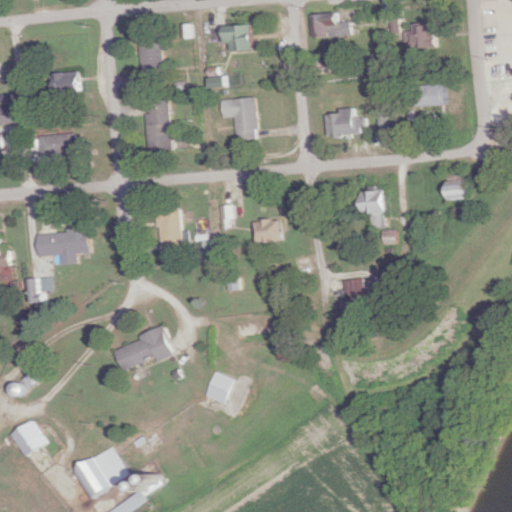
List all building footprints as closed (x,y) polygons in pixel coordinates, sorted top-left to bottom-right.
[(358,17),(344,17),(345,13),(317,12),(316,34),(357,36),(358,17)] [(235,23),(235,49),(262,49),(262,23),(235,23)] [(410,25),(410,46),(442,46),(442,25),(410,25)] [(151,83),(172,82),(170,38),(149,39),(151,83)] [(348,71),(347,48),(329,49),(330,72),(348,71)] [(62,71),(62,91),(89,91),(89,71),(62,71)] [(388,73),(374,73),(374,91),(388,91),(388,73)] [(452,104),(452,83),(418,83),(418,104),(452,104)] [(229,116),(240,115),(241,139),(264,138),(261,96),(228,98),(229,116)] [(181,149),(178,99),(155,100),(157,150),(181,149)] [(22,121),(20,106),(4,107),(6,123),(22,121)] [(391,128),(388,106),(380,106),(382,129),(391,128)] [(332,136),(365,133),(362,107),(330,111),(332,136)] [(0,151),(11,151),(11,130),(0,130),(0,151)] [(50,133),(50,156),(85,156),(85,133),(50,133)] [(476,168),(452,170),(454,199),(478,198),(476,168)] [(366,191),(369,213),(374,213),(375,227),(393,225),(388,188),(366,191)] [(197,229),(191,230),(191,208),(170,208),(170,250),(197,250),(197,229)] [(284,218),(259,218),(259,240),(284,240),(284,218)] [(100,251),(99,228),(48,230),(49,254),(71,254),(71,263),(87,262),(86,251),(100,251)] [(387,243),(400,242),(400,230),(386,230),(387,243)] [(0,265),(19,264),(18,245),(8,246),(8,235),(0,235),(0,265)] [(217,240),(207,240),(208,259),(219,259),(217,240)] [(349,295),(369,294),(368,277),(348,278),(349,295)] [(347,325),(370,324),(368,298),(346,300),(347,325)] [(126,346),(136,369),(167,356),(169,360),(184,353),(174,327),(126,346)] [(231,403),(241,379),(223,371),(212,394),(231,403)] [(54,442),(40,420),(20,434),(34,456),(54,442)] [(101,499),(135,474),(114,446),(81,471),(101,499)] [(113,511),(134,511),(152,499),(145,488),(113,511)]
